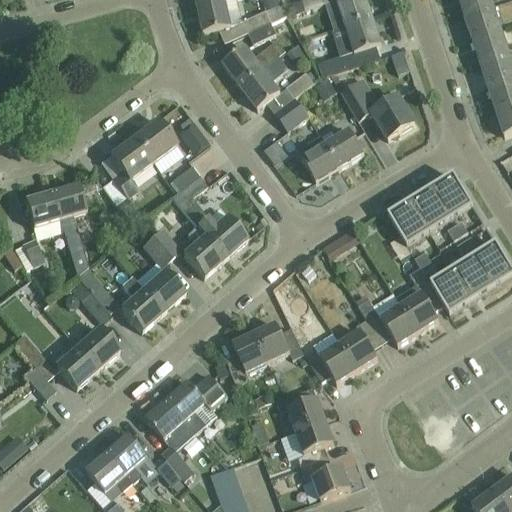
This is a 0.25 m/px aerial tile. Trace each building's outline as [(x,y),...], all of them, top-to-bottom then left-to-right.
[(195,0),(198,12),(226,6),(238,3),(237,0),(195,0)] [(269,0),(272,11),(283,9),(281,0),(269,0)] [(326,0),(312,0),(302,4),(293,7),(297,19),(329,8),(326,0)] [(345,32),(372,23),(364,0),(347,0),(336,4),(345,32)] [(493,12),(489,0),(457,0),(464,21),(493,12)] [(226,6),(198,12),(204,40),(220,37),(234,31),(231,17),(241,14),(238,3),(226,6)] [(243,27),(242,27),(248,38),(270,28),(287,20),(282,9),(268,16),(265,17),(243,27)] [(501,36),(493,12),(464,21),(472,46),(501,36)] [(341,62),(319,70),(323,83),(330,80),(336,78),(358,71),(380,64),(376,52),(381,50),(372,23),(345,32),(333,36),(341,62)] [(270,28),(248,38),(253,50),(275,39),(270,28)] [(501,36),(472,46),(480,69),(509,60),(501,36)] [(240,93),(278,64),(286,58),(278,47),(254,65),(245,53),(222,70),(240,93)] [(298,50),(288,58),(297,69),(307,61),(298,50)] [(403,77),(413,74),(408,54),(398,57),(403,77)] [(511,85),(511,68),(509,60),(480,69),(488,93),(511,85)] [(278,64),(240,93),(258,116),(280,99),(272,88),(287,77),(278,64)] [(293,104),(295,103),(314,89),(306,78),(286,94),(293,104)] [(336,78),(330,80),(341,98),(346,95),(336,78)] [(329,84),(316,92),(324,106),(338,98),(329,84)] [(346,95),(341,98),(354,122),(359,130),(373,121),(387,146),(414,130),(398,102),(381,112),(364,85),(362,86),(346,95)] [(511,112),(511,85),(488,93),(496,118),(511,112)] [(295,103),(293,104),(275,118),(273,119),(281,129),(302,113),(295,103)] [(511,139),(511,112),(496,118),(504,142),(511,139)] [(309,122),(302,113),(281,129),(288,138),(309,122)] [(209,148),(194,129),(193,130),(189,124),(179,130),(184,136),(180,139),(195,159),(209,148)] [(157,126),(133,144),(153,170),(176,152),(157,126)] [(332,136),(321,143),(322,144),(326,150),(340,174),(364,160),(350,136),(337,144),(336,144),(332,136)] [(321,142),(297,157),(298,159),(301,165),(316,189),(340,174),(326,150),(322,144),(321,143),(321,142)] [(130,187),(153,170),(133,144),(110,161),(122,177),(112,184),(126,204),(137,196),(130,187)] [(181,196),(200,182),(192,172),(173,186),(181,196)] [(473,212),(454,181),(432,195),(451,226),(473,212)] [(200,182),(181,196),(172,203),(185,218),(193,211),(189,206),(207,192),(200,182)] [(78,192),(51,200),(59,226),(77,283),(86,274),(88,273),(73,222),(86,219),(78,192)] [(451,226),(432,195),(411,208),(430,239),(451,226)] [(59,226),(51,200),(25,207),(33,234),(59,226)] [(142,225),(126,204),(115,212),(131,233),(142,225)] [(430,239),(411,208),(389,222),(408,253),(430,239)] [(197,232),(226,265),(248,246),(227,222),(216,232),(208,223),(197,232)] [(468,238),(462,228),(455,232),(461,242),(468,238)] [(226,265),(197,232),(187,241),(195,250),(184,260),(204,284),(226,265)] [(461,242),(455,232),(448,236),(455,247),(461,242)] [(163,236),(153,244),(171,265),(181,257),(163,236)] [(477,253),(471,243),(464,247),(471,257),(477,253)] [(171,265),(153,244),(144,252),(161,273),(171,265)] [(338,244),(323,254),(331,265),(346,256),(338,244)] [(23,250),(14,254),(26,275),(33,273),(45,267),(35,245),(23,250)] [(471,257),(464,247),(457,251),(464,262),(471,257)] [(511,282),(511,274),(497,250),(474,263),(494,294),(511,282)] [(13,255),(4,261),(14,276),(22,270),(13,255)] [(426,258),(416,264),(420,271),(430,265),(426,258)] [(494,294),(474,263),(453,277),(472,307),(494,294)] [(430,265),(420,271),(424,278),(434,272),(430,265)] [(310,271),(303,277),(309,284),(316,278),(310,271)] [(86,274),(77,283),(82,288),(91,299),(100,290),(86,274)] [(417,293),(397,305),(419,340),(439,328),(434,319),(444,313),(424,278),(420,274),(410,280),(417,293)] [(143,295),(164,319),(186,300),(165,276),(143,295)] [(472,307),(453,277),(431,290),(450,321),(472,307)] [(121,314),(142,338),(164,319),(143,295),(132,283),(121,291),(133,304),(121,314)] [(72,297),(81,307),(91,299),(82,288),(72,297)] [(100,290),(91,299),(109,320),(119,312),(100,290)] [(109,320),(91,299),(81,307),(102,331),(112,323),(109,320)] [(66,304),(65,309),(69,313),(74,313),(78,310),(78,305),(74,301),(69,301),(66,304)] [(419,340),(397,305),(395,301),(374,313),(370,306),(359,312),(368,326),(383,350),(393,344),(399,353),(419,340)] [(383,350),(368,326),(357,332),(361,339),(341,351),(358,378),(378,366),(372,357),(383,350)] [(276,330),(255,340),(269,370),(290,360),(293,366),(298,363),(304,360),(292,334),(281,339),(276,330)] [(99,334),(77,353),(98,376),(119,358),(99,334)] [(35,373),(47,387),(57,379),(44,364),(23,340),(13,348),(35,373)] [(269,370),(255,340),(234,351),(238,359),(226,365),(237,392),(250,386),(247,380),(269,370)] [(358,378),(341,351),(322,363),(318,357),(307,364),(322,388),(332,381),(338,391),(358,378)] [(77,353),(56,371),(77,395),(98,376),(77,353)] [(304,360),(298,363),(303,371),(308,369),(304,360)] [(227,369),(216,373),(220,385),(231,380),(227,369)] [(56,397),(47,387),(35,373),(25,381),(46,406),(56,397)] [(189,389),(168,408),(197,441),(207,432),(218,422),(213,416),(228,403),(210,382),(194,395),(189,389)] [(296,438),(326,427),(313,393),(277,407),(281,419),(288,416),(296,438)] [(268,400),(256,405),(259,413),(271,409),(268,400)] [(197,441),(168,408),(147,426),(171,453),(172,453),(177,459),(197,441)] [(326,427),(296,438),(304,461),(297,463),(302,475),(329,465),(325,454),(335,450),(326,427)] [(263,428),(253,431),(260,451),(270,448),(263,428)] [(129,442),(108,461),(134,490),(142,482),(147,489),(159,479),(153,472),(154,471),(147,463),(129,442)] [(5,451),(0,454),(0,469),(5,474),(16,464),(5,451)] [(163,463),(182,484),(185,488),(194,479),(186,470),(177,459),(172,453),(171,453),(162,461),(163,463)] [(108,461),(87,479),(97,490),(105,500),(117,489),(124,498),(134,490),(108,461)] [(182,484),(163,463),(154,471),(153,472),(171,493),(172,492),(179,486),(182,484)] [(334,477),(329,465),(302,475),(306,487),(313,484),(321,507),(351,496),(343,474),(334,477)] [(214,493),(237,485),(233,474),(210,481),(214,493)] [(287,493),(304,487),(301,477),(283,483),(287,493)] [(511,511),(511,483),(493,498),(503,511),(511,511)] [(237,485),(214,493),(219,504),(241,496),(237,485)] [(179,486),(172,492),(177,498),(184,492),(179,486)] [(241,496),(219,504),(219,507),(221,511),(232,511),(245,508),(241,496)] [(503,511),(493,498),(473,511),(503,511)]
